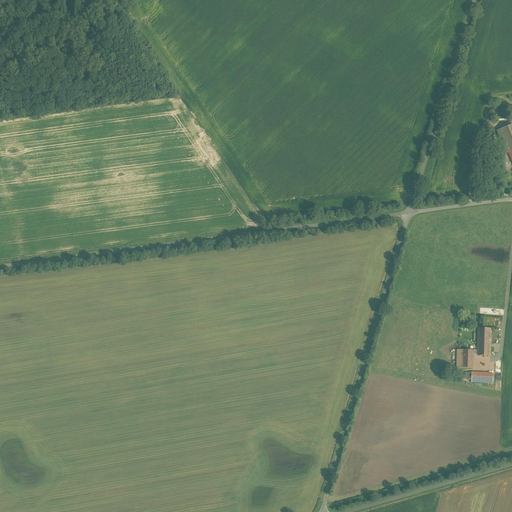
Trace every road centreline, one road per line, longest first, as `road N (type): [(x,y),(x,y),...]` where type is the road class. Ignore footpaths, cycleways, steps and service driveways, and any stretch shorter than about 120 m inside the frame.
road 1 (unclassified): [(409,213),(0,265)]
road 2 (unclassified): [(409,213),(321,511)]
road 3 (unclassified): [(472,0),(409,213)]
road 4 (unclassified): [(511,462),(343,511)]
